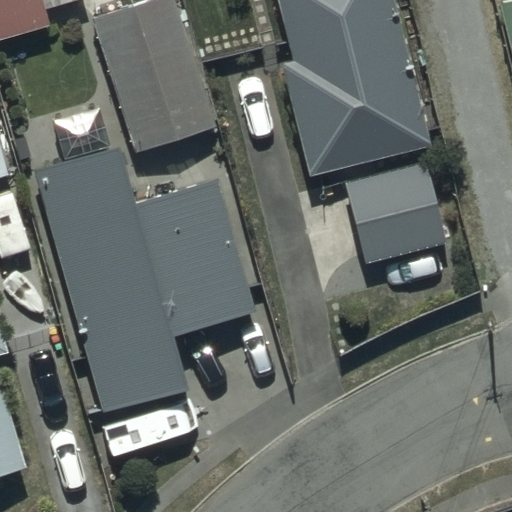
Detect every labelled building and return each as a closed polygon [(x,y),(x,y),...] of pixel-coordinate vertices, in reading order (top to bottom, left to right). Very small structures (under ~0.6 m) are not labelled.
[(43,0),(0,0),(0,34),(49,20),(43,0)] [(175,0),(143,0),(91,17),(134,149),(215,124),(175,0)] [(428,140),(392,0),(275,0),(290,55),(278,59),(307,171),(428,140)] [(511,0),(497,0),(511,68),(511,0)] [(195,16),(205,60),(260,46),(250,3),(195,16)] [(47,144),(51,158),(30,164),(116,462),(162,449),(155,424),(180,417),(171,387),(185,382),(170,331),(251,307),(213,175),(133,198),(116,139),(77,151),(73,136),(47,144)] [(0,141),(0,171),(8,169),(0,141)] [(421,274),(449,266),(422,159),(343,179),(364,260),(415,247),(421,274)] [(0,467),(23,460),(0,384),(0,349),(3,349),(0,337),(0,467)]
